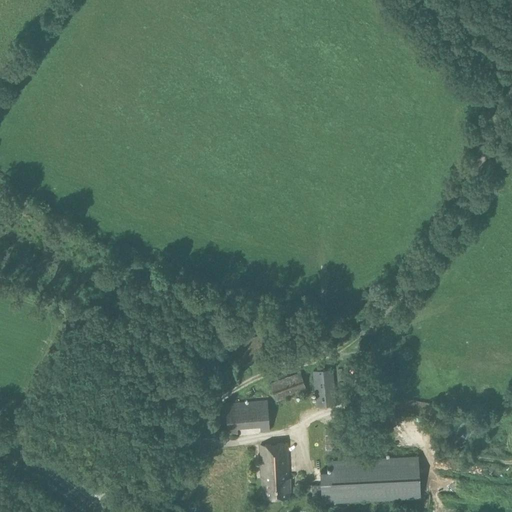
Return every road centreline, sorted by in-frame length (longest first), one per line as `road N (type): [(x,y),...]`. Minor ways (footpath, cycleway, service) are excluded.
road 1 (track): [(208,418),(233,386),(340,346),(403,291),(450,221),(511,100)]
road 2 (secondary): [(97,511),(0,441)]
